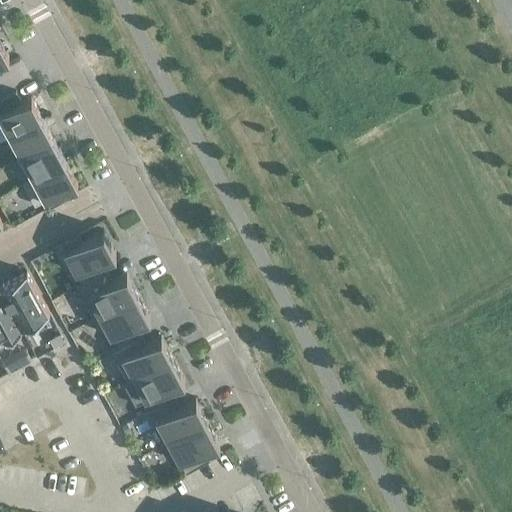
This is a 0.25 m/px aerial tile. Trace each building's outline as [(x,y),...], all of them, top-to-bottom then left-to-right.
[(0,60),(8,56),(0,40),(0,73),(3,72),(0,65),(0,60)] [(0,141),(10,136),(43,118),(31,96),(21,101),(15,90),(0,98),(0,141)] [(43,118),(10,136),(21,155),(21,156),(53,138),(43,118)] [(21,155),(16,158),(28,179),(65,159),(53,138),(21,156),(21,155)] [(28,179),(22,182),(22,183),(34,204),(44,199),(49,206),(63,199),(59,192),(77,182),(65,159),(28,179)] [(79,232),(60,243),(81,282),(105,269),(100,259),(115,251),(103,228),(83,239),(79,232)] [(81,282),(75,286),(92,317),(99,314),(138,292),(126,271),(111,279),(105,269),(81,282)] [(0,284),(0,290),(20,327),(48,312),(25,271),(0,284)] [(0,339),(20,328),(20,327),(0,290),(0,339)] [(138,292),(99,314),(116,345),(140,332),(135,322),(150,314),(138,292)] [(96,331),(75,344),(87,364),(108,352),(96,331)] [(116,345),(110,349),(127,380),(133,377),(172,355),(160,334),(145,342),(140,332),(116,345)] [(49,338),(53,347),(64,341),(59,333),(49,338)] [(127,380),(123,383),(135,404),(145,399),(151,408),(174,395),(169,385),(184,377),(172,355),(133,377),(127,380)] [(174,395),(151,408),(168,440),(207,419),(195,397),(180,405),(174,395)] [(207,419),(168,440),(185,472),(209,459),(204,449),(219,440),(207,419)]
